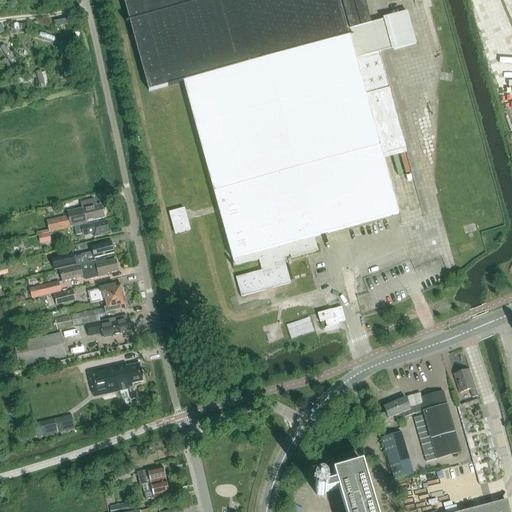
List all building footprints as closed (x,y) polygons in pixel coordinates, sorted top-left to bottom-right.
[(382,155),(405,149),(406,148),(389,89),(380,54),(372,25),(364,0),(341,0),(350,29),(348,30),(339,0),(124,0),(150,92),(184,82),(235,264),(232,265),(233,268),(258,261),(261,271),(235,278),(241,298),(290,284),(283,257),(290,255),(291,259),(318,251),(314,237),(398,214),(382,155)] [(396,51),(418,45),(409,14),(387,20),(387,21),(372,25),(380,54),(395,50),(396,51)] [(50,80),(47,69),(39,71),(42,82),(50,80)] [(84,215),(52,222),(48,223),(50,232),(54,231),(62,230),(86,224),(86,222),(104,218),(102,205),(97,206),(95,200),(82,203),(83,209),(84,215)] [(177,235),(191,231),(185,209),(171,213),(177,235)] [(101,235),(110,232),(107,221),(98,223),(98,222),(75,227),(77,236),(93,233),(94,238),(101,236),(101,235)] [(49,233),(39,236),(40,242),(51,239),(49,233)] [(94,258),(115,253),(112,242),(91,246),(93,252),(82,255),(73,257),(75,266),(85,264),(95,261),(94,258)] [(381,264),(406,253),(403,248),(378,260),(381,264)] [(95,263),(80,267),(84,280),(86,281),(99,278),(108,276),(108,274),(119,272),(116,259),(105,262),(105,260),(95,263)] [(55,263),(56,269),(68,267),(67,261),(55,263)] [(82,277),(79,266),(60,270),(63,282),(82,277)] [(59,282),(29,289),(32,299),(61,292),(59,282)] [(90,303),(105,300),(124,296),(121,284),(102,288),(102,289),(93,291),(88,292),(90,303)] [(74,291),(54,295),(57,306),(76,301),(74,291)] [(124,296),(105,300),(106,308),(98,310),(99,316),(128,309),(124,296)] [(52,319),(55,318),(68,315),(68,316),(87,312),(86,310),(91,309),(90,304),(66,309),(67,310),(51,314),(52,319)] [(57,329),(100,320),(98,310),(55,320),(57,329)] [(333,313),(332,310),(318,314),(320,323),(326,321),(335,319),(333,313)] [(326,321),(327,326),(340,323),(337,312),(333,313),(335,319),(326,321)] [(102,338),(133,331),(130,319),(125,320),(124,316),(100,321),(84,325),(86,338),(102,335),(102,338)] [(311,323),(288,330),(291,340),(314,332),(311,323)] [(79,329),(66,331),(68,342),(81,340),(79,329)] [(19,368),(66,357),(61,333),(15,344),(19,368)] [(133,384),(145,382),(141,363),(123,367),(123,363),(88,371),(94,398),(134,389),(133,384)] [(472,398),(478,396),(472,378),(471,378),(469,370),(454,375),(460,393),(470,390),(472,398)] [(437,460),(461,452),(443,391),(419,398),(420,400),(408,403),(413,415),(423,412),(425,419),(427,426),(429,432),(431,439),(433,446),(435,453),(437,460)] [(403,419),(413,415),(408,403),(405,398),(395,402),(403,419)] [(395,402),(383,407),(386,413),(380,415),(384,426),(391,424),(389,419),(395,417),(397,422),(403,419),(395,402)] [(423,412),(413,415),(415,422),(425,419),(423,412)] [(51,420),(33,424),(36,438),(54,434),(58,433),(55,419),(51,420)] [(427,426),(425,419),(415,422),(417,429),(427,426)] [(429,432),(427,426),(417,429),(419,435),(429,432)] [(394,480),(414,474),(401,432),(381,438),(394,480)] [(429,432),(419,435),(421,442),(431,439),(429,432)] [(433,446),(431,439),(421,442),(423,449),(433,446)] [(435,453),(433,446),(423,449),(425,456),(435,453)] [(425,456),(427,463),(437,460),(435,453),(425,456)] [(376,511),(362,465),(337,473),(339,482),(322,486),(322,484),(321,484),(321,487),(318,488),(316,487),(315,488),(317,489),(319,493),(318,495),(319,496),(320,494),(323,494),(325,496),(326,495),(325,493),(341,489),(348,511),(376,511)] [(140,486),(166,480),(163,468),(154,470),(153,469),(137,473),(140,486)] [(431,479),(440,475),(438,470),(429,474),(431,479)] [(116,482),(131,478),(129,471),(114,475),(116,482)] [(430,478),(432,493),(451,491),(449,475),(430,478)] [(146,499),(169,494),(167,481),(151,485),(152,490),(144,492),(146,499)] [(510,511),(508,502),(467,511),(510,511)] [(117,506),(110,508),(110,511),(129,511),(134,511),(133,503),(117,506)]
